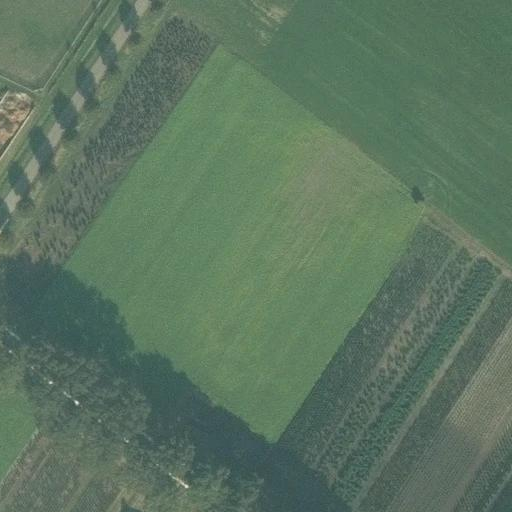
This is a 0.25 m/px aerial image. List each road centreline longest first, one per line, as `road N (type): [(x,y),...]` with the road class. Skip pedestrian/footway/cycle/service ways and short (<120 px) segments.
road 1 (unclassified): [(221,511),(0,343)]
road 2 (track): [(148,0),(0,220)]
